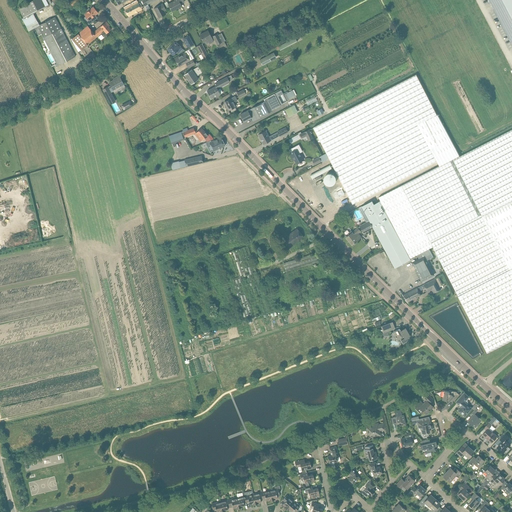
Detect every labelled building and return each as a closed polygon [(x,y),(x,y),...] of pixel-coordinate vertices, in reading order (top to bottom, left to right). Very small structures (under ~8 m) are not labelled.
[(34,0),(19,8),(24,18),(33,14),(49,5),(51,3),(52,3),(51,3),(50,0),(34,0)] [(144,6),(148,4),(145,0),(139,0),(129,6),(124,8),(128,16),(142,9),(139,3),(142,2),(144,6)] [(184,2),(183,0),(174,0),(168,3),(172,11),(181,6),(180,3),(184,2)] [(511,0),(489,0),(511,43),(511,0)] [(154,8),(156,13),(159,18),(166,14),(164,11),(166,10),(163,4),(154,8)] [(87,12),(85,15),(86,16),(85,17),(88,21),(87,22),(89,24),(92,22),(90,19),(92,17),(94,16),(98,12),(93,7),(90,10),(89,8),(86,11),(87,12)] [(33,14),(24,18),(22,19),(28,31),(35,27),(39,25),(33,14)] [(55,17),(39,25),(35,27),(39,35),(42,34),(58,65),(75,56),(55,17)] [(72,39),(81,50),(101,33),(105,37),(107,34),(107,33),(111,29),(108,26),(109,26),(106,22),(93,32),(88,26),(78,34),(72,39)] [(213,40),(210,35),(208,30),(200,35),(203,41),(207,39),(209,43),(213,40)] [(212,36),(216,44),(220,51),(227,47),(224,41),(225,41),(222,33),(218,35),(217,33),(212,36)] [(193,44),(188,35),(183,38),(188,47),(193,44)] [(286,42),(288,47),(297,42),(295,38),(286,42)] [(176,41),(173,44),(167,49),(173,55),(176,52),(178,50),(181,47),(176,41)] [(286,42),(278,47),(280,51),(288,47),(286,42)] [(209,57),(207,54),(202,43),(197,46),(201,54),(204,60),(209,57)] [(195,64),(192,59),(190,60),(185,52),(179,55),(174,58),(179,67),(183,64),(185,63),(188,68),(195,64)] [(273,53),(260,60),(262,65),(276,58),(273,53)] [(191,84),(199,78),(196,75),(204,71),(201,65),(193,70),(192,69),(184,75),(191,84)] [(318,125),(313,127),(353,204),(357,201),(436,161),(439,167),(458,157),(458,156),(437,114),(416,74),(318,125)] [(125,86),(119,76),(115,78),(116,79),(109,82),(111,85),(107,87),(103,89),(108,100),(113,98),(110,93),(114,91),(114,92),(125,86)] [(215,97),(219,95),(220,94),(217,88),(229,82),(229,80),(227,77),(214,84),(216,86),(207,91),(211,98),(214,96),(215,97)] [(293,90),(284,94),(287,100),(296,95),(293,90)] [(245,112),(240,114),(244,121),(251,118),(249,114),(253,112),(257,119),(272,110),(273,110),(272,110),(280,105),(274,94),(264,99),(265,101),(252,108),(252,109),(248,111),(248,110),(245,112)] [(228,110),(233,108),(236,106),(232,98),(224,102),(228,110)] [(299,103),(285,110),(289,117),(298,112),(297,111),(302,109),(302,108),(299,103)] [(280,136),(288,132),(285,127),(277,132),(280,136)] [(185,137),(195,133),(193,128),(183,132),(185,137)] [(210,139),(207,136),(201,128),(194,134),(200,141),(205,138),(208,141),(210,139)] [(362,206),(359,208),(367,223),(370,221),(375,230),(395,268),(411,259),(411,258),(417,255),(429,249),(433,247),(457,294),(458,296),(488,353),(499,347),(511,340),(511,129),(459,157),(458,157),(439,167),(385,194),(379,197),(381,200),(374,204),(373,200),(372,201),(362,206)] [(308,130),(303,133),(308,141),(313,138),(308,130)] [(263,144),(271,140),(266,131),(258,134),(263,144)] [(181,132),(169,136),(171,144),(172,144),(184,139),(181,132)] [(221,137),(211,142),(210,140),(205,143),(209,152),(213,151),(214,151),(225,146),(221,137)] [(289,150),(290,153),(289,154),(291,158),(293,157),(296,164),(304,160),(300,153),(302,151),(299,145),(289,150)] [(184,160),(186,166),(202,162),(201,156),(184,160)] [(367,223),(361,226),(363,230),(364,233),(368,231),(369,233),(375,230),(370,221),(367,223)] [(347,237),(346,237),(352,245),(361,237),(358,233),(363,230),(361,226),(347,237)] [(288,248),(299,240),(303,237),(297,229),(288,236),(286,233),(280,238),(288,248)] [(419,259),(413,263),(422,281),(434,275),(427,260),(433,257),(429,249),(417,255),(419,259)] [(232,250),(224,254),(234,275),(234,285),(242,302),(243,302),(244,317),(249,316),(249,314),(251,314),(250,309),(246,300),(246,293),(243,293),(243,280),(243,281),(243,262),(237,250),(232,250)] [(320,262),(317,253),(283,263),(286,272),(320,262)] [(440,287),(436,279),(424,285),(428,292),(432,289),(434,293),(441,289),(440,287)] [(407,302),(412,300),(421,295),(417,288),(404,295),(407,302)] [(392,321),(381,326),(383,333),(383,336),(388,336),(388,331),(395,329),(392,321)] [(399,328),(393,332),(394,334),(393,334),(393,335),(394,337),(395,338),(396,339),(397,340),(398,341),(400,342),(401,342),(403,344),(407,342),(410,340),(410,339),(410,340),(409,338),(408,338),(408,337),(410,336),(405,328),(400,330),(399,328)] [(459,395),(456,392),(449,390),(448,391),(444,390),(442,400),(445,400),(446,399),(449,402),(452,399),(454,401),(459,395)] [(464,402),(468,397),(464,393),(456,402),(462,407),(458,411),(464,416),(471,408),(465,403),(464,402)] [(432,399),(429,396),(427,394),(423,397),(426,401),(423,404),(420,401),(415,407),(415,408),(420,413),(421,413),(423,411),(426,414),(431,409),(430,408),(432,406),(429,403),(432,399)] [(471,413),(473,415),(471,418),(467,422),(471,425),(472,423),(476,427),(482,420),(474,414),(478,410),(476,408),(471,413)] [(399,426),(404,425),(405,424),(403,415),(402,416),(400,410),(394,412),(395,417),(391,418),(393,424),(398,422),(399,426)] [(427,434),(427,432),(430,432),(429,429),(432,429),(431,424),(430,419),(423,421),(417,422),(418,428),(421,427),(422,433),(422,435),(423,436),(424,437),(426,436),(427,435),(427,434)] [(491,424),(488,422),(483,428),(486,430),(482,434),(491,442),(497,436),(488,428),(491,424)] [(383,423),(378,425),(378,423),(371,425),(371,426),(366,427),(368,433),(367,433),(367,436),(372,434),(373,437),(380,435),(379,431),(384,429),(383,423)] [(402,447),(407,446),(412,444),(411,439),(414,438),(412,433),(404,435),(404,438),(401,439),(402,442),(401,442),(402,447)] [(503,453),(510,444),(506,441),(509,438),(504,434),(500,439),(502,441),(497,447),(503,453)] [(430,439),(421,441),(422,444),(421,445),(422,449),(423,449),(423,451),(427,450),(427,452),(430,451),(430,452),(432,452),(432,451),(435,450),(434,446),(436,446),(437,447),(435,441),(430,442),(429,439),(430,439)] [(369,460),(372,460),(377,458),(375,451),(373,452),(372,448),(373,448),(373,445),(365,447),(365,450),(364,450),(366,457),(368,456),(369,460)] [(468,458),(470,455),(474,451),(467,446),(465,449),(462,447),(462,446),(456,452),(461,457),(464,454),(468,458)] [(338,457),(335,447),(329,448),(331,455),(327,456),(329,463),(330,466),(335,465),(334,463),(337,462),(336,457),(338,457)] [(478,467),(481,464),(484,460),(478,455),(474,460),(472,458),(468,462),(472,466),(474,463),(478,467)] [(302,471),(307,469),(311,468),(310,461),(303,463),(302,460),(295,462),(296,467),(301,466),(302,471)] [(372,471),(374,476),(377,475),(377,474),(382,473),(380,466),(377,467),(375,462),(368,464),(370,472),(372,471)] [(480,486),(483,488),(486,484),(490,480),(494,475),(492,473),(495,470),(490,465),(484,471),(487,474),(485,476),(487,478),(480,486)] [(462,473),(461,472),(454,466),(452,469),(450,467),(443,476),(450,482),(457,474),(459,476),(462,473)] [(353,483),(356,480),(357,480),(360,477),(356,474),(357,473),(351,467),(347,473),(350,476),(348,479),(353,483)] [(301,474),(300,474),(302,480),(304,479),(305,484),(305,483),(306,486),(309,485),(308,483),(310,482),(315,481),(313,474),(308,476),(306,476),(306,473),(301,474)] [(499,484),(505,478),(499,474),(496,477),(494,475),(490,480),(494,484),(496,481),(499,484)] [(407,489),(411,484),(415,480),(409,475),(403,481),(401,479),(396,484),(401,488),(403,486),(407,489)] [(367,487),(362,493),(366,496),(368,494),(370,496),(375,491),(372,489),(376,485),(371,480),(365,486),(367,487)] [(467,482),(466,480),(465,481),(463,483),(459,488),(461,490),(457,494),(463,499),(469,493),(465,489),(468,486),(465,483),(467,482)] [(510,493),(511,491),(511,489),(511,485),(509,482),(508,484),(506,482),(500,488),(504,491),(504,492),(507,494),(508,494),(510,492),(510,493)] [(275,489),(270,490),(272,500),(275,499),(278,498),(277,496),(280,496),(279,491),(281,491),(279,485),(275,487),(275,489)] [(420,496),(422,494),(425,490),(420,485),(416,489),(413,486),(410,491),(416,496),(418,494),(420,496)] [(313,489),(312,486),(305,488),(306,493),(308,493),(309,497),(319,495),(318,488),(313,489)] [(269,501),(272,500),(270,490),(261,492),(263,498),(265,497),(266,501),(269,500),(269,501)] [(260,499),(263,498),(261,492),(253,494),(255,504),(259,503),(261,502),(260,499)] [(469,504),(468,506),(471,508),(472,507),(474,509),(477,505),(479,502),(476,500),(479,497),(477,495),(474,493),(471,497),(473,499),(468,504),(469,504)] [(252,505),(255,504),(253,494),(245,496),(246,502),(249,501),(250,505),(252,504),(252,505)] [(426,503),(429,506),(435,499),(430,494),(426,499),(424,497),(416,505),(418,507),(421,504),(423,506),(426,503)] [(284,506),(286,509),(293,501),(287,495),(282,500),(285,502),(282,504),(284,506)] [(244,502),(246,502),(245,496),(237,498),(239,508),(242,507),(242,506),(244,506),(244,502)] [(239,508),(237,498),(228,499),(230,506),(232,505),(233,509),(236,508),(239,508)] [(227,506),(230,506),(228,499),(220,501),(222,511),(226,511),(225,510),(228,510),(227,506)] [(435,499),(429,506),(432,509),(429,511),(436,511),(439,509),(440,508),(438,506),(440,503),(435,499)] [(487,511),(489,510),(486,507),(489,504),(485,500),(480,507),(482,508),(478,511),(487,511)] [(220,511),(222,511),(220,501),(212,503),(213,509),(216,509),(216,511),(217,511),(219,511),(220,511)] [(296,503),(293,501),(286,509),(289,511),(289,510),(290,511),(291,511),(293,509),(296,511),(298,511),(300,511),(298,509),(300,506),(297,502),(296,503)] [(318,504),(314,503),(312,502),(310,507),(312,508),(310,511),(321,511),(323,509),(317,507),(318,504)]
